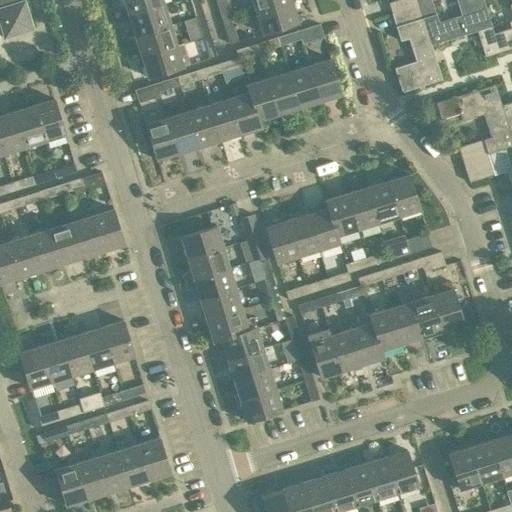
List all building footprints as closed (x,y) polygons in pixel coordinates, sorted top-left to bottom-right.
[(0,0),(0,28),(3,37),(34,28),(25,0),(0,0)] [(163,5),(161,0),(124,0),(129,16),(163,5)] [(188,0),(194,18),(203,15),(198,0),(188,0)] [(223,23),(231,20),(225,0),(223,0),(216,2),(223,23)] [(290,0),(251,0),(255,13),(291,1),(290,0)] [(415,0),(396,0),(388,3),(392,15),(418,7),(415,0)] [(430,45),(431,45),(477,31),(491,26),(483,0),(456,0),(462,15),(439,22),(436,13),(421,18),(430,45)] [(291,1),(255,13),(262,33),(297,22),(291,1)] [(511,4),(510,5),(511,11),(511,20),(509,21),(511,28),(494,33),(491,26),(477,31),(485,55),(511,46),(511,4)] [(163,5),(129,16),(135,37),(170,26),(163,5)] [(430,45),(421,18),(418,7),(392,15),(400,41),(408,38),(416,61),(394,68),(402,92),(442,79),(431,45),(430,45)] [(201,39),(210,36),(203,15),(194,18),(201,39)] [(231,20),(223,23),(229,43),(238,41),(231,20)] [(319,23),(298,30),(300,39),(302,44),(323,37),(319,23)] [(170,26),(135,37),(142,57),(176,46),(170,26)] [(300,39),(298,30),(277,36),(280,45),(300,39)] [(210,36),(201,39),(207,59),(216,56),(210,36)] [(280,45),(277,36),(256,43),(259,52),(280,45)] [(259,52),(256,43),(236,49),(238,58),(239,58),(259,52)] [(176,46),(142,57),(148,78),(183,67),(176,46)] [(217,64),(220,73),(241,66),(240,63),(239,58),(238,58),(217,64)] [(309,66),(320,101),(341,94),(330,59),(309,66)] [(196,71),(199,79),(220,73),(217,64),(196,71)] [(320,101),(309,66),(288,72),(299,108),(320,101)] [(176,77),(178,86),(199,79),(196,71),(176,77)] [(299,108),(288,72),(268,79),(279,114),(299,108)] [(178,86),(176,77),(156,83),(155,83),(158,92),(159,92),(178,86)] [(279,114),(268,79),(247,85),(249,92),(258,121),(258,120),(279,114)] [(158,92),(155,83),(135,90),(139,103),(160,97),(159,92),(158,92)] [(494,84),(455,97),(435,103),(443,127),(484,114),(491,136),(458,147),(462,159),(487,151),(487,154),(503,149),(511,145),(511,139),(510,132),(509,132),(500,106),(501,105),(494,84)] [(228,98),(239,134),(261,128),(258,120),(258,121),(249,92),(228,98)] [(207,105),(218,141),(239,134),(228,98),(207,105)] [(33,106),(45,141),(65,135),(54,99),(33,106)] [(511,102),(501,105),(500,106),(509,132),(510,132),(511,131),(511,102)] [(218,141),(207,105),(187,111),(198,147),(218,141)] [(12,112),(23,148),(45,141),(33,106),(12,112)] [(198,147),(187,111),(166,118),(177,154),(198,147)] [(0,116),(0,146),(2,154),(23,148),(12,112),(0,116)] [(177,154),(166,118),(145,124),(156,160),(177,154)] [(487,154),(490,163),(494,174),(509,169),(503,149),(487,154)] [(465,172),(490,163),(487,154),(487,151),(462,159),(465,172)] [(53,170),(56,178),(77,171),(74,163),(53,170)] [(490,163),(465,172),(469,182),(494,174),(490,163)] [(32,176),(35,185),(56,178),(53,170),(32,176)] [(82,186),(84,191),(106,184),(102,172),(80,178),(83,186),(82,186)] [(388,181),(399,216),(419,210),(408,175),(388,181)] [(11,183),(14,191),(35,185),(32,176),(11,183)] [(60,184),(63,192),(82,186),(83,186),(80,178),(60,184)] [(367,188),(377,223),(399,216),(388,181),(367,188)] [(0,186),(0,195),(14,191),(11,183),(0,186)] [(40,191),(42,199),(63,192),(60,184),(40,191)] [(346,194),(357,229),(377,223),(367,188),(346,194)] [(18,198),(21,206),(42,199),(40,191),(18,198)] [(337,236),(338,235),(357,229),(346,194),(326,201),(337,236)] [(0,203),(0,211),(0,212),(21,206),(18,198),(0,203)] [(337,236),(326,201),(317,204),(319,211),(307,214),(318,249),(340,242),(338,235),(337,236)] [(235,202),(228,204),(232,215),(238,213),(235,202)] [(92,215),(103,250),(124,244),(113,208),(92,215)] [(246,240),(260,236),(253,214),(243,217),(240,218),(246,240)] [(287,221),(298,256),(318,249),(307,214),(287,221)] [(72,221),(83,257),(103,250),(92,215),(72,221)] [(51,228),(62,263),(83,257),(72,221),(51,228)] [(298,256),(287,221),(266,227),(277,262),(298,256)] [(187,258),(223,247),(216,226),(181,237),(187,258)] [(62,263),(51,228),(30,235),(41,270),(62,263)] [(408,244),(411,253),(432,247),(427,232),(406,239),(407,244),(408,244)] [(9,241),(20,276),(41,270),(30,235),(9,241)] [(266,256),(260,236),(246,240),(252,260),(257,258),(266,256)] [(0,282),(20,276),(9,241),(0,244),(0,282)] [(386,251),(389,260),(411,253),(408,244),(407,244),(386,251)] [(229,269),(223,247),(187,258),(191,270),(184,275),(188,282),(194,280),(229,269)] [(365,257),(368,266),(389,260),(386,251),(365,257)] [(422,267),(423,271),(445,264),(441,251),(419,258),(422,267)] [(266,256),(257,258),(263,281),(272,278),(266,256)] [(345,263),(348,270),(348,273),(368,266),(365,257),(345,263)] [(399,264),(402,273),(414,269),(422,267),(419,258),(399,264)] [(378,271),(380,280),(402,273),(399,264),(378,271)] [(197,289),(201,301),(236,290),(229,269),(194,280),(188,282),(188,290),(197,289)] [(327,277),(330,286),(350,280),(348,273),(348,270),(327,277)] [(358,277),(360,284),(361,286),(380,280),(378,271),(358,277)] [(306,283),(309,293),(330,286),(327,277),(306,283)] [(269,301),(278,298),(272,278),(263,281),(269,301)] [(431,295),(442,330),(464,323),(450,280),(439,284),(441,292),(431,295)] [(309,293),(306,283),(286,290),(289,299),(309,293)] [(339,290),(342,299),(363,293),(361,286),(360,284),(339,290)] [(236,290),(201,301),(207,321),(242,310),(236,290)] [(319,297),(321,306),(342,299),(339,290),(319,297)] [(400,305),(389,308),(400,344),(421,337),(410,302),(408,292),(397,296),(400,305)] [(410,302),(421,337),(442,330),(431,295),(410,302)] [(321,306),(319,297),(297,304),(300,313),(321,306)] [(275,321),(284,319),(278,298),(269,301),(275,321)] [(372,323),(380,350),(400,344),(389,308),(369,315),(371,323),(372,323)] [(245,319),(242,310),(207,321),(213,341),(221,339),(221,338),(248,330),(248,329),(256,327),(253,317),(245,319)] [(284,319),(290,339),(299,336),(292,316),(284,319)] [(101,327),(113,362),(133,355),(123,321),(101,327)] [(372,323),(371,323),(352,329),(363,364),(383,357),(380,350),(372,323)] [(81,334),(92,368),(113,362),(101,327),(81,334)] [(227,359),(262,348),(256,327),(248,329),(248,330),(221,338),(221,339),(227,359)] [(331,336),(332,335),(329,328),(307,335),(320,377),(341,370),(331,336)] [(331,336),(341,370),(363,364),(352,329),(332,335),(331,336)] [(60,340),(71,375),(92,368),(81,334),(60,340)] [(297,359),(305,357),(299,336),(290,339),(293,349),(297,359)] [(290,339),(281,342),(284,352),(293,349),(290,339)] [(39,347),(50,381),(71,375),(60,340),(39,347)] [(50,381),(39,347),(19,353),(30,388),(50,381)] [(262,348),(227,359),(234,379),(269,368),(262,348)] [(303,380),(312,377),(305,357),(297,359),(303,380)] [(269,368),(234,379),(240,400),(275,389),(272,378),(279,376),(276,366),(269,368)] [(312,377),(303,380),(310,402),(318,399),(312,377)] [(122,391),(125,399),(145,392),(143,384),(122,391)] [(275,389),(240,400),(247,421),(282,410),(275,389)] [(80,404),(83,412),(104,405),(101,397),(100,391),(78,398),(80,404)] [(101,397),(104,405),(125,399),(122,391),(120,391),(101,397)] [(33,398),(25,401),(34,427),(42,424),(39,416),(33,398)] [(127,406),(130,415),(150,409),(147,400),(127,406)] [(59,410),(62,419),(83,412),(80,404),(59,410)] [(130,415),(127,406),(125,406),(106,413),(109,422),(130,415)] [(39,416),(42,424),(62,419),(59,410),(39,416)] [(99,415),(85,420),(88,429),(102,424),(99,415)] [(88,429),(85,420),(64,426),(67,435),(88,429)] [(47,442),(65,436),(67,435),(64,426),(44,433),(47,442)] [(490,441),(500,476),(511,472),(511,438),(511,435),(490,441)] [(139,444),(150,479),(170,473),(159,437),(139,444)] [(469,448),(479,482),(500,476),(490,441),(469,448)] [(150,479),(139,444),(118,450),(130,486),(150,479)] [(479,482),(469,448),(448,454),(459,489),(479,482)] [(97,457),(108,492),(130,486),(118,450),(97,457)] [(385,456),(396,492),(417,486),(405,450),(385,456)] [(363,463),(374,499),(396,492),(385,456),(363,463)] [(88,499),(76,464),(74,457),(67,459),(70,466),(55,470),(67,505),(88,499)] [(76,464),(88,499),(108,492),(97,457),(76,464)] [(342,470),(353,505),(374,499),(363,463),(342,470)] [(322,476),(333,511),(353,505),(342,470),(322,476)] [(332,511),(333,511),(322,476),(301,482),(310,511),(332,511)] [(310,511),(301,482),(281,489),(288,511),(310,511)] [(288,511),(281,489),(261,495),(265,511),(288,511)] [(0,511),(11,511),(6,494),(0,496),(0,511)] [(259,498),(250,501),(253,511),(254,511),(263,509),(259,498)]
